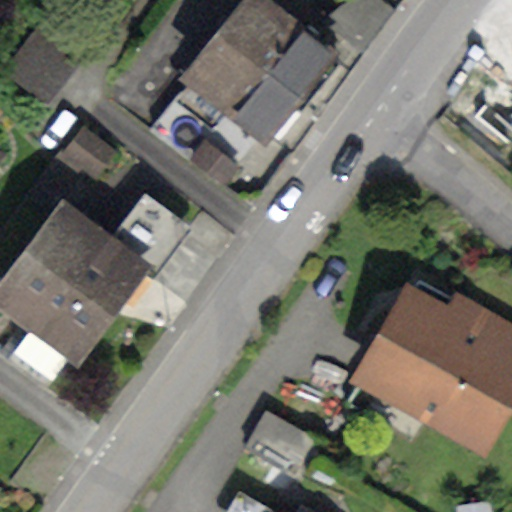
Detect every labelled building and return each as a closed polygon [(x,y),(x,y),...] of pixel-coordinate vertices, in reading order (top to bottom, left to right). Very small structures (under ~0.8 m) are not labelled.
[(243,0),(180,81),(269,150),(333,68),(245,0),(243,0)] [(357,0),(343,5),(327,20),(364,51),(392,11),(378,0),(357,0)] [(84,130),(68,150),(98,173),(113,154),(84,130)] [(65,212),(3,297),(36,321),(13,353),(51,380),(135,266),(153,279),(173,251),(128,218),(109,244),(65,212)] [(511,399),(511,355),(410,301),(366,384),(486,448),(511,399)] [(247,449),(301,480),(321,446),(267,415),(247,449)]
